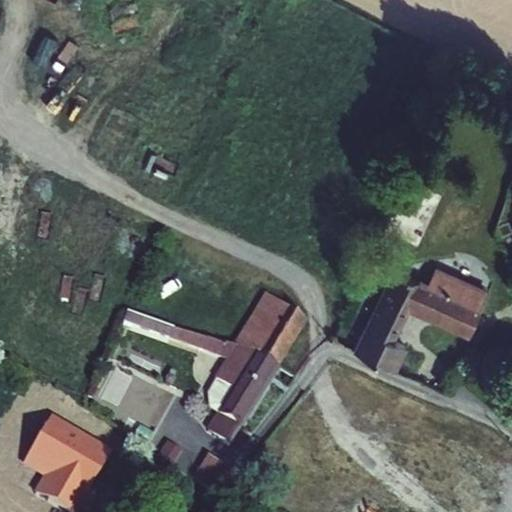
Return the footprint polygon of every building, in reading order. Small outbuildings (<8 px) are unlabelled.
[(433,201),(399,188),(382,234),(416,246),(433,201)] [(360,351),(399,369),(411,343),(396,336),(412,299),(476,328),(493,291),(406,252),(360,351)] [(255,350),(278,364),(309,314),(286,300),(255,350)] [(126,313),(122,322),(167,338),(171,329),(126,313)] [(278,364),(255,350),(255,355),(196,335),(188,349),(226,365),(214,383),(230,393),(206,431),(227,445),(278,364)] [(107,457),(46,422),(22,463),(44,476),(33,496),(60,511),(75,511),(90,486),(88,485),(93,476),(95,477),(107,457)] [(199,457),(181,480),(210,501),(227,478),(199,457)] [(308,511),(391,511),(331,475),(308,511)]
